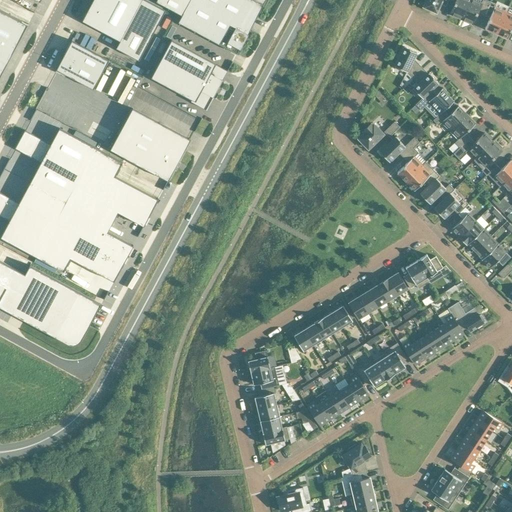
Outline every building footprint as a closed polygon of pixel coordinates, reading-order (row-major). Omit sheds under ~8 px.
[(146,0),(93,0),(82,21),(82,22),(83,21),(120,41),(116,48),(139,60),(165,10),(146,0)] [(232,51),(237,53),(238,51),(255,19),(263,4),(255,0),(156,0),(156,1),(177,13),(182,15),(178,22),(231,51),(232,51)] [(426,0),(424,6),(425,7),(424,9),(430,12),(431,10),(436,12),(441,0),(426,0)] [(451,0),(455,2),(450,14),(461,19),(469,0),(451,0)] [(469,0),(461,19),(472,24),(478,12),(484,15),(490,1),(486,0),(482,0),(481,3),(473,0),(469,0)] [(485,28),(496,33),(506,12),(495,7),(496,4),(490,1),(484,15),(490,17),(485,28)] [(0,77),(20,40),(28,25),(0,9),(0,77)] [(511,15),(506,12),(496,33),(508,38),(511,28),(511,15)] [(213,98),(216,91),(219,87),(223,80),(222,79),(211,73),(216,64),(171,40),(151,78),(196,101),(201,91),(213,97),(212,98),(213,98)] [(109,61),(72,41),(56,70),(93,90),(109,61)] [(406,72),(412,78),(422,67),(414,59),(417,53),(404,46),(395,66),(396,66),(395,68),(402,71),(403,70),(407,71),(406,72)] [(413,88),(422,98),(423,98),(432,89),(438,83),(429,73),(422,67),(412,78),(418,83),(413,88)] [(436,94),(432,89),(423,98),(422,98),(415,104),(421,110),(429,101),(440,113),(441,113),(444,110),(454,101),(446,93),(447,92),(443,88),(442,89),(436,94)] [(442,122),(450,130),(467,114),(458,105),(448,115),(444,110),(441,113),(440,113),(433,120),(438,125),(442,122)] [(168,181),(179,161),(190,139),(132,108),(110,149),(168,181)] [(475,123),(467,114),(450,130),(458,139),(455,142),(460,148),(470,138),(466,133),(475,123)] [(389,137),(400,127),(394,121),(384,131),(389,137)] [(365,132),(358,138),(360,140),(358,141),(362,146),(364,144),(368,148),(383,134),(373,124),(372,125),(371,123),(363,131),(365,132)] [(0,216),(9,221),(0,237),(64,271),(71,258),(113,281),(114,281),(133,245),(132,245),(107,232),(118,212),(143,226),(144,226),(158,199),(158,198),(158,199),(115,176),(123,162),(59,128),(51,144),(25,130),(15,149),(41,162),(19,203),(0,192),(0,216)] [(469,149),(476,157),(477,157),(493,142),(484,133),(475,142),(470,138),(460,148),(465,153),(469,149)] [(380,152),(389,162),(399,153),(403,157),(419,142),(414,137),(405,146),(396,136),(380,152)] [(419,142),(403,157),(408,162),(397,172),(406,181),(426,162),(426,161),(422,165),(414,157),(419,153),(414,148),(419,142)] [(502,151),(493,142),(477,157),(476,157),(474,160),(482,169),(481,170),(486,175),(487,174),(497,165),(492,160),(502,151)] [(501,169),(497,165),(487,174),(492,178),(499,187),(511,174),(511,161),(511,160),(501,169)] [(429,185),(439,175),(426,162),(406,181),(415,190),(424,181),(429,185)] [(511,189),(511,174),(499,187),(500,187),(502,184),(510,192),(511,189)] [(439,195),(443,199),(454,189),(449,184),(445,188),(436,179),(440,176),(439,175),(429,185),(420,194),(430,204),(439,195)] [(454,189),(443,199),(434,208),(444,218),(453,209),(458,214),(468,204),(463,199),(459,202),(450,193),(454,190),(454,189)] [(459,237),(476,221),(468,213),(452,228),(459,236),(459,237)] [(466,245),(483,228),(476,221),(459,237),(466,245)] [(475,251),(491,236),(483,228),(466,245),(467,245),(468,244),(475,251)] [(482,260),(498,244),(491,236),(475,251),(482,259),(482,260)] [(498,244),(482,260),(490,268),(506,252),(498,244)] [(429,282),(430,284),(431,284),(427,278),(440,270),(444,276),(451,271),(446,265),(443,267),(436,256),(430,260),(427,254),(416,261),(429,282)] [(429,282),(416,261),(405,267),(409,273),(403,277),(410,288),(416,284),(418,289),(429,282)] [(0,262),(0,308),(69,345),(70,346),(71,346),(72,346),(73,346),(74,346),(75,346),(76,346),(77,345),(78,345),(79,345),(80,344),(81,343),(82,342),(102,305),(30,266),(25,276),(0,262)] [(503,268),(509,274),(511,270),(511,266),(508,263),(503,268)] [(503,268),(498,273),(503,279),(509,274),(503,268)] [(388,278),(398,294),(408,288),(398,272),(388,278)] [(398,294),(388,278),(378,284),(388,300),(398,294)] [(388,300),(378,284),(368,290),(378,306),(388,300)] [(358,296),(368,312),(378,306),(368,290),(358,296)] [(358,296),(348,303),(358,319),(368,312),(358,296)] [(458,302),(448,308),(452,314),(461,330),(468,326),(471,331),(483,323),(483,322),(485,321),(481,315),(479,316),(474,308),(465,313),(458,302)] [(343,305),(333,311),(343,327),(353,321),(343,305)] [(323,317),(333,333),(343,327),(333,311),(323,317)] [(445,318),(447,321),(444,324),(454,339),(463,333),(461,330),(452,314),(445,318)] [(333,333),(323,317),(313,323),(323,339),(333,333)] [(303,329),(313,345),(323,339),(313,323),(303,329)] [(434,330),(444,345),(454,339),(444,324),(434,330)] [(313,345),(303,329),(293,335),(303,351),(313,345)] [(444,345),(434,330),(424,336),(434,352),(444,345)] [(434,352),(424,336),(414,342),(424,358),(434,352)] [(424,358),(414,342),(411,344),(409,341),(403,345),(415,364),(424,358)] [(407,358),(397,342),(382,352),(395,373),(406,367),(402,362),(407,358)] [(270,368),(266,350),(255,353),(256,359),(248,360),(250,373),(270,368)] [(297,352),(289,354),(291,362),(295,361),(301,358),(297,352)] [(350,352),(344,356),(347,360),(350,365),(356,361),(350,352)] [(395,373),(382,352),(381,353),(383,355),(373,361),(373,360),(372,360),(385,380),(395,373)] [(385,380),(372,360),(357,371),(365,383),(370,380),(375,387),(385,380)] [(511,363),(510,367),(507,366),(497,381),(507,387),(510,382),(511,383),(511,363)] [(270,368),(250,373),(253,385),(260,383),(261,389),(269,387),(279,385),(275,367),(270,368)] [(348,384),(359,400),(368,394),(356,375),(350,379),(352,382),(348,384)] [(349,406),(359,400),(348,384),(339,390),(349,406)] [(339,412),(349,406),(339,390),(329,397),(339,412)] [(254,397),(257,409),(277,404),(274,392),(254,397)] [(319,403),(329,419),(339,412),(329,397),(319,403)] [(320,425),(329,419),(319,403),(316,405),(314,402),(308,406),(320,425)] [(257,409),(260,420),(279,416),(277,404),(257,409)] [(497,429),(502,423),(483,411),(477,420),(492,431),(495,427),(497,429)] [(279,416),(260,420),(262,432),(282,427),(279,416)] [(317,427),(312,419),(309,422),(314,429),(317,427)] [(492,431),(477,420),(470,430),(486,440),(492,431)] [(287,426),(282,427),(262,432),(265,444),(290,439),(287,426)] [(486,440),(470,430),(464,440),(480,450),(486,440)] [(458,449),(473,459),(480,450),(464,440),(458,449)] [(356,443),(348,449),(349,451),(342,455),(350,468),(351,468),(353,475),(367,472),(366,464),(365,464),(362,461),(364,460),(363,460),(371,455),(364,446),(363,447),(361,443),(357,445),(356,443)] [(473,459),(458,449),(451,459),(470,471),(474,465),(471,463),(473,459)] [(445,469),(438,480),(459,493),(469,477),(454,467),(450,473),(445,469)] [(353,494),(372,489),(370,477),(350,482),(353,494)] [(448,509),(459,493),(438,480),(431,490),(437,494),(433,499),(448,509)] [(286,495),(277,497),(280,511),(291,508),(292,511),(306,511),(311,511),(310,503),(306,503),(303,487),(294,489),(294,490),(285,492),(286,495)] [(372,489),(353,494),(350,494),(353,507),(356,506),(375,502),(372,489)] [(357,511),(377,511),(375,502),(356,506),(357,511)]
